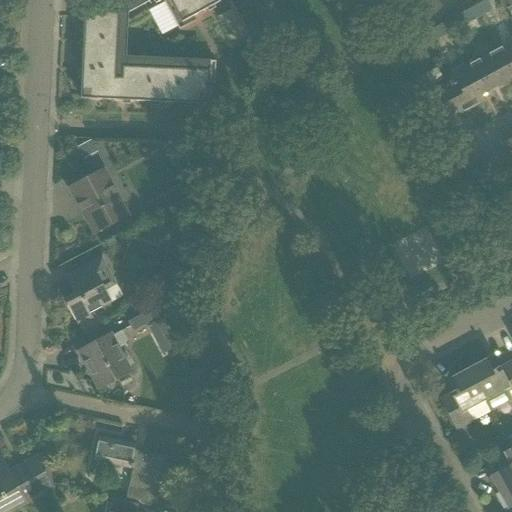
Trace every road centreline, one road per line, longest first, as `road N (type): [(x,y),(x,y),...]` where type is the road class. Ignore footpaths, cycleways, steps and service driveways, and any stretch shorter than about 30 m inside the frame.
road 1 (residential): [(463,511),(400,398),(399,366),(511,304)]
road 2 (residential): [(186,511),(196,456),(189,433),(171,422),(17,389)]
road 3 (residential): [(17,389),(26,361),(32,151)]
road 4 (residential): [(32,151),(38,0)]
